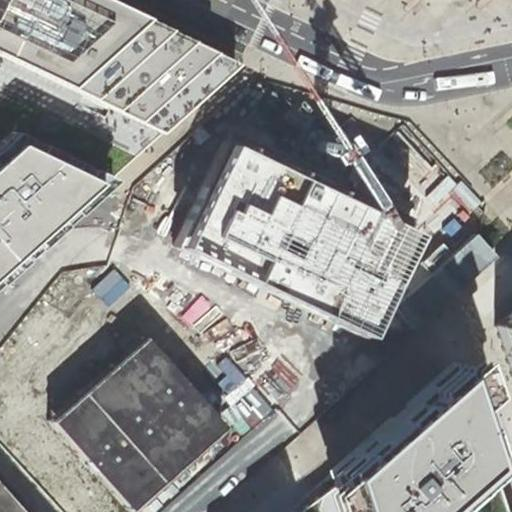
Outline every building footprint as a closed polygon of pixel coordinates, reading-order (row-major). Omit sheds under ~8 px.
[(159,131),(235,63),(101,0),(0,0),(0,275),(104,180),(159,131)] [(361,335),(411,230),(222,141),(172,246),(361,335)] [(511,309),(493,326),(511,381),(511,309)] [(48,321),(28,336),(39,350),(59,335),(48,321)] [(124,509),(219,427),(141,337),(46,421),(124,509)] [(484,468),(452,374),(330,478),(290,511),(499,511),(492,490),(484,468)] [(0,511),(17,511),(0,493),(0,511)]
